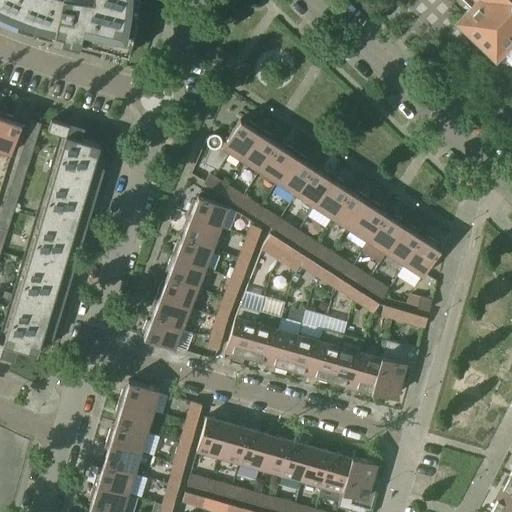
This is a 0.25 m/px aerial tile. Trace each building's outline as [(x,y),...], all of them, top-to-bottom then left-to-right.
[(0,0),(0,21),(5,24),(17,29),(17,31),(31,36),(32,34),(46,38),(55,40),(55,38),(79,46),(81,40),(129,54),(129,53),(131,53),(135,38),(133,37),(134,30),(135,23),(137,15),(139,16),(141,0),(138,0),(92,0),(92,8),(74,6),(74,0),(0,0)] [(511,0),(476,0),(459,18),(497,54),(511,38),(511,0)] [(0,117),(0,148),(11,153),(22,122),(13,119),(14,115),(2,111),(0,117)] [(51,334),(64,292),(56,290),(62,270),(70,272),(77,251),(69,248),(75,227),(83,231),(89,209),(81,206),(87,186),(95,189),(102,167),(94,165),(100,144),(67,134),(70,124),(52,118),(48,129),(66,135),(4,342),(0,341),(0,354),(0,355),(4,343),(37,353),(44,332),(51,334)] [(210,146),(211,147),(203,164),(204,164),(205,163),(218,167),(229,150),(241,157),(261,127),(250,120),(248,123),(240,118),(226,140),(222,140),(222,138),(221,137),(220,135),(219,135),(218,134),(217,133),(215,133),(213,133),(212,133),(210,134),(209,134),(209,135),(208,136),(207,138),(207,139),(207,141),(207,142),(208,143),(209,145),(210,146)] [(28,131),(38,134),(42,122),(31,119),(28,131)] [(241,157),(259,169),(277,142),(269,137),(271,134),(261,127),(241,157)] [(38,134),(28,131),(24,142),(34,145),(38,134)] [(21,153),(30,157),(34,145),(24,142),(21,153)] [(285,147),(277,142),(259,169),(277,181),(297,150),(286,144),(285,147)] [(277,181),(296,192),(313,165),(306,160),(307,157),(297,150),(277,181)] [(18,161),(15,173),(25,176),(28,164),(18,161)] [(296,192),(314,204),(333,174),(323,167),(321,170),(313,165),(296,192)] [(217,189),(222,180),(210,172),(204,180),(217,189)] [(25,176),(15,173),(11,184),(21,187),(25,176)] [(314,204),(332,216),(350,188),(342,184),(344,181),(333,174),(314,204)] [(217,189),(229,197),(235,188),(222,180),(217,189)] [(357,193),(350,188),(332,216),(350,228),(370,197),(359,191),(357,193)] [(15,206),(19,195),(8,192),(5,203),(15,206)] [(220,226),(228,205),(198,194),(195,203),(191,202),(187,213),(220,226)] [(350,228),(368,239),(386,212),(378,207),(380,204),(370,197),(350,228)] [(255,214),(261,205),(251,198),(245,207),(255,214)] [(15,206),(5,203),(1,215),(11,218),(15,206)] [(255,214),(266,220),(271,211),(261,205),(255,214)] [(394,217),(386,212),(368,239),(386,251),(406,221),(396,214),(394,217)] [(220,226),(187,213),(182,225),(186,226),(183,235),(213,246),(220,226)] [(11,218),(1,215),(0,218),(0,226),(8,229),(11,218)] [(279,216),(274,225),(284,232),(289,223),(279,216)] [(386,251),(405,263),(422,235),(415,230),(416,227),(406,221),(386,251)] [(255,240),(260,227),(250,223),(246,236),(255,240)] [(264,241),(282,252),(288,244),(269,232),(264,241)] [(310,249),(316,240),(305,233),(300,242),(310,249)] [(426,237),(422,235),(405,263),(423,275),(441,247),(437,245),(439,242),(427,234),(426,237)] [(213,246),(183,235),(180,243),(176,242),(171,254),(205,266),(213,246)] [(310,249),(320,255),(326,246),(316,240),(310,249)] [(242,245),(238,256),(247,260),(252,249),(242,245)] [(290,258),(301,265),(307,256),(295,249),(290,258)] [(205,266),(171,254),(167,265),(171,267),(168,275),(197,287),(205,266)] [(247,260),(238,256),(234,268),(243,271),(247,260)] [(307,256),(301,265),(310,271),(316,262),(307,256)] [(346,272),(352,263),(342,257),(336,266),(346,272)] [(346,272),(356,279),(362,270),(352,263),(346,272)] [(326,281),(337,288),(343,280),(332,272),(326,281)] [(197,287),(168,275),(164,284),(160,282),(156,294),(189,307),(197,287)] [(343,280),(337,288),(346,294),(352,285),(343,280)] [(378,280),(372,289),(382,295),(388,287),(378,280)] [(227,285),(223,297),(232,300),(237,289),(227,285)] [(189,307),(156,294),(151,306),(155,307),(152,316),(182,327),(189,307)] [(362,304),(372,311),(378,302),(368,295),(362,304)] [(420,295),(418,305),(430,308),(432,299),(420,295)] [(232,300),(223,297),(218,308),(228,312),(232,300)] [(225,350),(247,356),(257,321),(260,310),(240,304),(235,315),(225,350)] [(393,317),(395,307),(384,304),(381,314),(393,317)] [(404,320),(407,310),(395,307),(393,317),(404,320)] [(268,362),(278,327),(281,315),(260,310),(257,321),(247,356),(268,362)] [(217,311),(211,335),(221,338),(227,314),(217,311)] [(413,323),(425,326),(427,316),(416,313),(413,323)] [(281,315),(278,327),(268,362),(287,367),(297,332),(300,321),(281,315)] [(146,332),(143,336),(174,348),(182,327),(152,316),(151,319),(147,318),(142,330),(146,332)] [(321,327),(318,338),(308,373),(329,379),(342,333),(321,327)] [(297,332),(287,367),(308,373),(318,338),(297,332)] [(342,333),(329,379),(350,385),(360,350),(363,339),(342,333)] [(221,338),(211,335),(208,345),(218,347),(221,338)] [(410,364),(414,365),(419,347),(386,338),(381,356),(379,364),(408,372),(410,364)] [(360,350),(350,385),(372,391),(373,389),(379,364),(381,356),(360,350)] [(379,364),(373,389),(394,395),(399,380),(405,382),(408,372),(379,364)] [(153,409),(159,391),(160,388),(128,379),(126,388),(122,387),(119,399),(153,409)] [(153,409),(119,399),(115,411),(118,412),(116,421),(147,430),(153,409)] [(201,403),(191,400),(186,418),(196,421),(201,403)] [(227,421),(206,415),(196,450),(218,456),(227,421)] [(147,430),(116,421),(113,429),(110,428),(106,440),(140,451),(147,430)] [(227,421),(218,456),(239,462),(248,427),(227,421)] [(184,425),(181,437),(191,440),(194,428),(184,425)] [(248,427),(239,462),(259,468),(269,433),(248,427)] [(269,433),(259,468),(280,474),(290,439),(269,433)] [(191,440),(181,437),(178,449),(188,451),(191,440)] [(290,439),(280,474),(301,479),(311,445),(290,439)] [(140,451),(106,440),(102,452),(106,453),(103,462),(134,472),(140,451)] [(311,445),(301,479),(322,485),(332,451),(311,445)] [(352,456),(332,451),(322,485),(319,495),(339,501),(342,491),(352,456)] [(338,506),(361,511),(371,511),(376,497),(372,496),(377,478),(370,476),(375,461),(352,455),(352,456),(342,491),(339,501),(338,506)] [(134,472),(103,462),(100,471),(97,470),(93,482),(128,492),(134,472)] [(179,481),(183,470),(173,467),(169,478),(179,481)] [(202,475),(190,472),(187,482),(199,486),(202,475)] [(511,475),(510,474),(500,494),(511,499),(511,475)] [(179,481),(169,478),(166,490),(176,493),(179,481)] [(218,491),(229,494),(232,484),(221,481),(218,491)] [(90,503),(118,511),(121,511),(128,492),(93,482),(90,494),(93,495),(90,503)] [(232,484),(229,494),(241,497),(244,487),(232,484)] [(194,504),(197,493),(185,490),(182,500),(194,504)] [(260,503),(271,506),(274,496),(262,492),(260,503)] [(511,511),(511,499),(500,494),(490,511),(511,511)] [(274,496),(271,506),(283,509),(286,499),(274,496)] [(224,511),(227,502),(216,499),(213,509),(224,511)] [(237,511),(239,505),(227,502),(224,511),(237,511)] [(118,511),(90,503),(87,511),(84,511),(118,511)]
